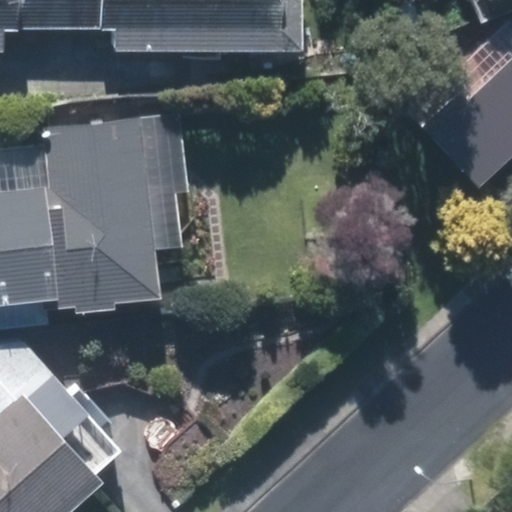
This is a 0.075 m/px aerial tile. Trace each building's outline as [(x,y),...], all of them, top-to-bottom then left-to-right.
[(0,0),(0,37),(56,38),(55,0),(0,0)] [(55,0),(56,38),(110,38),(110,58),(297,59),(296,0),(285,0),(275,1),(275,0),(55,0)] [(474,0),(478,9),(500,0),(474,0)] [(0,194),(0,330),(52,325),(50,312),(77,309),(78,317),(117,313),(116,304),(163,300),(144,118),(45,127),(47,150),(51,190),(0,194)] [(85,481),(115,455),(13,344),(0,343),(0,511),(69,511),(94,490),(85,481)]
